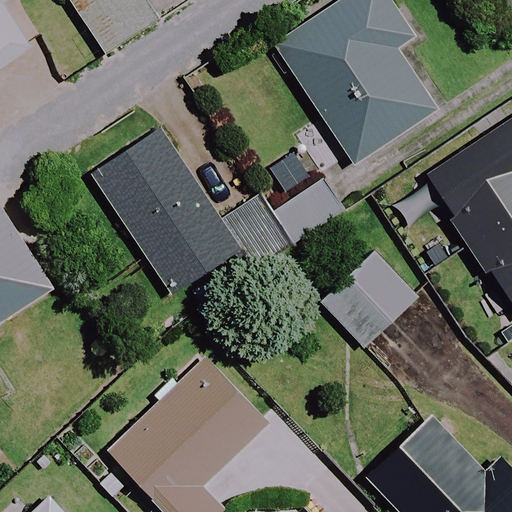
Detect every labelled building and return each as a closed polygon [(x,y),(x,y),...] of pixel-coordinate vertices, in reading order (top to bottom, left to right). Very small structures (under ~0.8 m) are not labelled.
[(7,0),(0,0),(0,69),(32,49),(3,3),(7,0)] [(161,18),(149,0),(71,0),(105,54),(161,18)] [(420,39),(394,0),(343,0),(276,45),(355,164),(441,107),(403,50),(420,39)] [(343,162),(315,121),(293,136),(321,177),(343,162)] [(273,212),(260,193),(222,218),(166,131),(95,177),(171,295),(232,255),(246,277),(294,246),(273,212)] [(504,226),(461,179),(410,226),(453,272),(504,226)] [(0,323),(55,289),(0,204),(0,323)] [(511,235),(468,278),(494,305),(473,325),(511,365),(511,235)] [(417,299),(374,253),(322,301),(364,347),(417,299)] [(265,424),(207,359),(108,449),(165,511),(164,511),(226,511),(227,511),(201,483),(265,424)] [(511,511),(511,504),(431,420),(369,479),(400,511),(511,511)] [(63,511),(49,497),(33,511),(63,511)]
